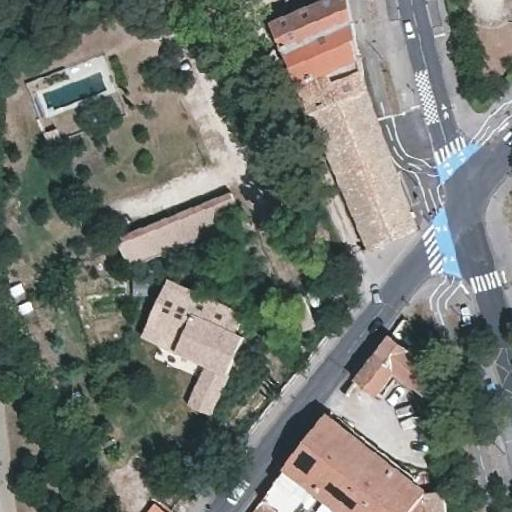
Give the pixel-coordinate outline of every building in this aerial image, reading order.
[(350,14),(347,0),(316,0),(275,16),(298,74),(329,62),(358,51),(355,36),(350,14)] [(364,84),(362,69),(360,63),(333,72),(329,62),(298,74),(311,105),(364,84)] [(336,168),(367,246),(415,225),(412,217),(401,186),(379,126),(364,84),(311,105),(336,168)] [(246,214),(233,190),(119,234),(132,263),(246,214)] [(208,410),(250,309),(164,273),(139,331),(201,357),(183,399),(208,410)] [(390,332),(353,380),(370,393),(374,388),(376,390),(393,367),(425,392),(418,355),(390,332)] [(159,342),(154,355),(191,371),(197,358),(159,342)] [(346,428),(327,413),(250,511),(425,511),(423,487),(388,460),(392,456),(349,424),(346,428)]
